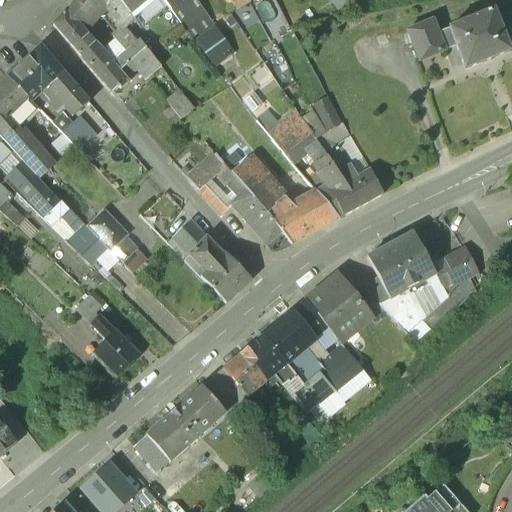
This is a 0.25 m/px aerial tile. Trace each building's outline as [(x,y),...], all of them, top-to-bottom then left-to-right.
[(114,0),(76,0),(64,14),(84,35),(84,34),(85,33),(88,29),(106,10),(115,0),(114,0)] [(129,16),(115,0),(106,10),(122,30),(123,32),(125,30),(135,22),(129,16)] [(114,0),(115,0),(129,16),(148,0),(114,0)] [(160,0),(192,41),(214,27),(194,0),(160,0)] [(228,0),(236,12),(249,3),(247,0),(228,0)] [(492,12),(448,30),(455,48),(464,71),(509,53),(492,12)] [(84,35),(64,14),(52,27),(80,59),(91,48),(94,46),(84,34),(84,35)] [(432,22),(405,33),(418,64),(455,48),(448,30),(437,35),(432,22)] [(137,43),(125,30),(123,32),(122,30),(112,38),(126,54),(137,43)] [(215,31),(196,45),(212,66),(230,53),(215,31)] [(126,54),(114,64),(120,72),(131,63),(145,50),(139,42),(126,54)] [(88,104),(40,47),(6,79),(28,101),(31,104),(42,94),(51,104),(56,100),(72,118),(88,104)] [(121,75),(116,76),(91,48),(80,59),(112,94),(118,88),(120,91),(129,84),(128,83),(129,81),(128,80),(126,81),(121,75)] [(145,50),(131,63),(134,66),(138,71),(152,59),(145,50)] [(138,71),(137,72),(145,82),(160,69),(152,59),(138,71)] [(28,101),(6,79),(0,84),(0,127),(15,113),(28,101)] [(194,111),(179,93),(166,102),(180,121),(194,111)] [(56,100),(51,104),(42,94),(31,104),(62,136),(72,126),(75,122),(72,118),(56,100)] [(314,107),(328,134),(343,126),(329,100),(314,107)] [(257,122),(267,135),(280,125),(270,112),(257,122)] [(15,113),(0,127),(0,139),(4,143),(27,169),(28,169),(28,170),(40,158),(42,156),(18,130),(24,123),(15,113)] [(309,134),(295,113),(280,125),(267,135),(293,167),(298,163),(297,162),(301,159),(318,147),(309,134)] [(72,126),(62,136),(66,139),(87,162),(103,147),(78,120),(75,122),(72,126)] [(328,134),(325,136),(319,127),(309,134),(318,147),(322,154),(337,148),(350,140),(343,126),(328,134)] [(370,172),(350,140),(337,148),(322,154),(359,209),(382,196),(370,172)] [(322,154),(318,147),(301,159),(306,166),(313,161),(321,172),(316,176),(330,195),(343,218),(359,209),(322,154)] [(11,155),(0,166),(0,170),(8,178),(21,165),(11,155)] [(214,157),(188,180),(199,192),(225,170),(214,157)] [(40,158),(28,170),(39,181),(50,171),(40,158)] [(285,200),(249,159),(230,175),(236,182),(265,216),(285,200)] [(298,163),(293,167),(316,194),(338,220),(343,218),(330,195),(316,176),(321,172),(313,161),(306,166),(301,159),(297,162),(298,163)] [(21,165),(8,178),(40,212),(53,199),(21,165)] [(225,170),(199,192),(222,219),(232,210),(230,207),(236,200),(226,188),(236,182),(230,175),(225,170)] [(265,216),(236,182),(226,188),(236,200),(230,207),(232,210),(266,248),(281,235),(265,216)] [(10,197),(0,187),(0,207),(5,203),(10,197)] [(285,200),(265,216),(281,235),(291,246),(338,220),(316,194),(291,207),(285,200)] [(57,203),(53,199),(40,212),(44,217),(45,217),(51,223),(57,217),(67,209),(59,201),(57,203)] [(29,225),(5,203),(0,207),(0,212),(1,214),(21,233),(29,225)] [(83,225),(67,209),(57,217),(74,234),(83,225)] [(128,236),(104,210),(86,228),(108,251),(110,253),(128,236)] [(206,240),(189,223),(172,240),(188,256),(206,240)] [(108,251),(83,225),(74,234),(66,243),(71,248),(91,267),(108,251)] [(413,234),(367,259),(378,278),(389,300),(390,301),(408,291),(410,296),(428,286),(426,281),(436,276),(432,269),(413,234)] [(188,256),(172,240),(166,245),(200,279),(205,274),(188,256)] [(223,257),(206,240),(188,256),(205,274),(200,279),(225,306),(249,281),(224,256),(223,257)] [(91,267),(71,248),(54,264),(78,286),(93,270),(91,267)] [(465,278),(453,257),(432,269),(436,276),(426,281),(428,286),(410,296),(423,320),(447,298),(443,291),(467,278),(476,294),(488,282),(467,250),(463,252),(475,273),(465,278)] [(475,273),(463,252),(453,257),(465,278),(475,273)] [(337,277),(305,303),(328,331),(335,339),(351,326),(356,332),(370,320),(372,319),(360,305),(337,277)] [(389,300),(378,278),(364,289),(371,296),(379,306),(389,300)] [(476,294),(467,278),(443,291),(447,298),(455,312),(470,299),(469,299),(476,294)] [(379,306),(371,296),(360,305),(372,319),(370,320),(375,326),(388,316),(379,306)] [(89,297),(74,311),(86,323),(95,315),(101,308),(89,297)] [(423,320),(405,336),(416,348),(455,312),(447,298),(423,320)] [(328,331),(305,303),(292,313),(315,341),(328,331)] [(292,313),(262,339),(284,367),(285,366),(306,349),(315,341),(292,313)] [(95,315),(86,323),(90,326),(98,318),(95,315)] [(98,318),(90,326),(105,342),(114,333),(98,318)] [(138,357),(114,333),(105,342),(91,356),(116,380),(138,357)] [(262,339),(261,339),(244,354),(255,368),(254,369),(265,383),(279,372),(284,367),(262,339)] [(306,349),(285,366),(296,380),(301,386),(305,390),(318,407),(335,394),(324,382),(320,376),(325,372),(321,367),(306,349)] [(370,382),(343,350),(335,356),(344,366),(340,369),(350,381),(358,390),(359,392),(370,382)] [(244,354),(201,390),(224,416),(265,383),(254,369),(255,368),(244,354)] [(335,356),(321,367),(325,372),(320,376),(324,382),(340,369),(344,366),(335,356)] [(296,380),(285,366),(284,367),(279,372),(289,384),(294,380),(295,380),(296,380)] [(340,369),(324,382),(335,394),(350,381),(340,369)] [(350,381),(335,394),(343,404),(358,390),(350,381)] [(305,390),(301,386),(296,389),(300,394),(305,390)] [(178,409),(168,419),(168,418),(146,438),(146,439),(169,464),(224,416),(201,390),(179,409),(178,409)] [(318,407),(305,390),(300,394),(297,397),(310,413),(318,407)] [(335,394),(318,407),(330,420),(345,407),(343,404),(335,394)] [(0,456),(15,444),(0,425),(0,456)] [(169,464),(146,439),(134,449),(157,475),(169,464)] [(270,465),(248,486),(261,500),(283,479),(270,465)] [(82,491),(101,511),(118,511),(135,497),(108,467),(82,491)] [(461,511),(442,489),(426,503),(422,500),(408,511),(461,511)] [(368,511),(373,508),(358,490),(344,501),(352,511),(368,511)]
